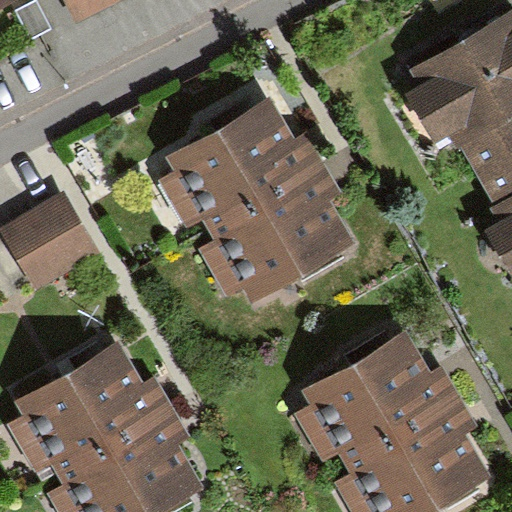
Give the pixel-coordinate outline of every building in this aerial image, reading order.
[(67,0),(77,19),(114,0),(67,0)] [(456,129),(511,101),(511,10),(410,60),(418,77),(402,85),(430,141),(456,129)] [(511,101),(456,129),(497,213),(484,219),(509,270),(511,268),(511,101)] [(204,221),(314,158),(301,135),(286,144),(263,104),(168,158),(174,170),(157,180),(182,223),(199,213),(204,221)] [(328,182),(314,158),(204,221),(214,239),(195,249),(221,294),(238,284),(245,296),(346,238),(317,188),(328,182)] [(58,190),(0,222),(0,228),(33,286),(94,252),(58,190)] [(400,341),(308,397),(346,461),(438,405),(400,341)] [(54,466),(165,403),(151,380),(136,389),(113,349),(18,403),(25,415),(7,425),(32,468),(49,458),(54,466)] [(178,427),(165,403),(54,466),(64,484),(45,495),(55,511),(146,511),(196,483),(168,433),(178,427)] [(438,405),(346,461),(377,511),(406,511),(478,469),(438,405)]
